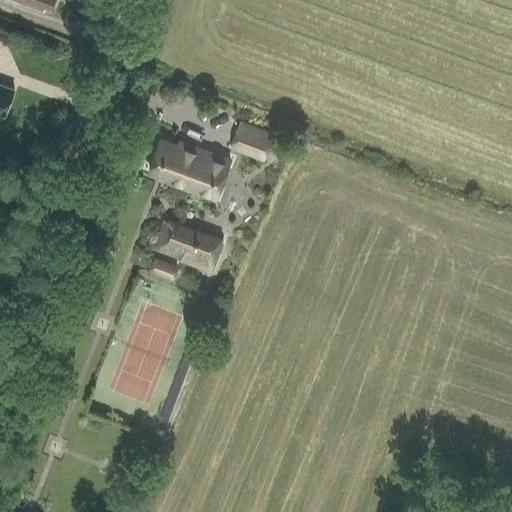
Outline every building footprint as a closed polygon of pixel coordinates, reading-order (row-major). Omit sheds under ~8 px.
[(50,9),(52,0),(14,0),(42,10),(43,7),(50,9)] [(0,113),(5,115),(14,89),(0,83),(0,113)] [(240,123),(231,148),(264,160),(273,135),(240,123)] [(157,138),(147,169),(156,172),(174,178),(172,184),(215,199),(229,159),(186,144),(185,148),(167,141),(157,138)] [(164,221),(154,248),(192,262),(202,235),(164,221)] [(155,259),(151,269),(172,277),(176,266),(155,259)]
